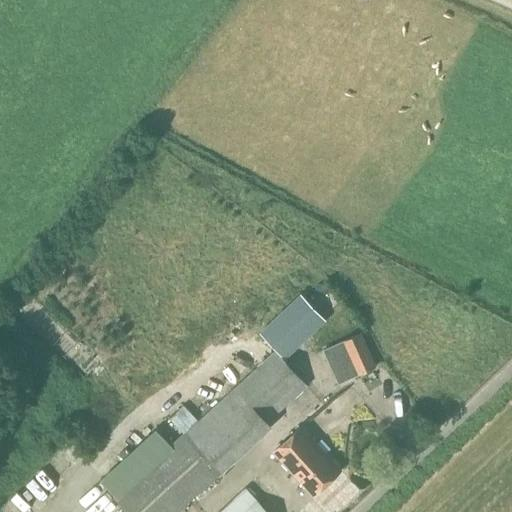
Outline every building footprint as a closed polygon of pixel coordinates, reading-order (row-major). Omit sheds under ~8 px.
[(321,320),(303,301),(300,298),(264,333),(267,336),(284,354),(321,320)] [(331,386),(351,377),(375,366),(359,332),(315,352),(331,386)] [(267,421),(307,384),(275,352),(116,499),(128,511),(176,511),(270,424),(267,421)] [(302,426),(275,450),(313,493),(340,468),(302,426)] [(266,511),(256,501),(257,500),(245,487),(218,511),(266,511)]
